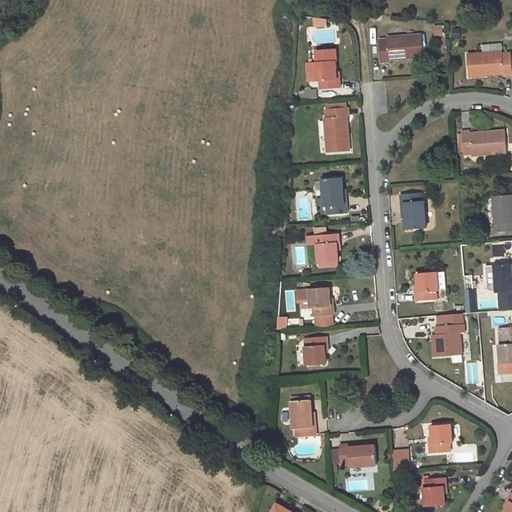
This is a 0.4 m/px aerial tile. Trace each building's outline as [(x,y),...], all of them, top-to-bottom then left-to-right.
[(327,20),(313,18),(314,27),(327,26),(327,20)] [(444,25),(437,26),(437,35),(445,34),(444,25)] [(422,35),(387,38),(387,40),(379,41),(381,62),(389,61),(389,59),(389,56),(406,55),(406,58),(424,57),(422,35)] [(502,45),(492,45),(493,53),(503,52),(502,45)] [(336,61),(335,50),(316,51),(317,62),(316,62),(317,82),(320,82),(321,90),(340,88),(339,79),(337,79),(336,71),(335,61),(336,61)] [(493,53),(467,55),(469,76),(488,75),(487,72),(504,70),(505,75),(511,74),(511,64),(511,53),(503,54),(503,52),(493,53)] [(317,82),(316,62),(307,63),(309,82),(317,82)] [(316,90),(307,91),(308,99),(317,98),(316,90)] [(349,117),(348,108),(346,108),(326,109),(327,118),(325,118),(328,153),(349,152),(348,134),(345,134),(343,117),(346,117),(349,117)] [(471,155),(507,153),(505,131),(486,133),(487,136),(470,137),(469,132),(461,132),(462,134),(463,154),(471,153),(471,155)] [(342,190),(341,178),(323,179),(324,207),(327,207),(328,215),(330,215),(338,214),(347,213),(345,196),(342,196),(342,190)] [(421,201),(421,193),(401,194),(403,211),(405,211),(406,218),(407,230),(426,229),(424,201),(421,201)] [(511,194),(494,196),(496,224),(499,224),(500,232),(511,230),(511,194)] [(339,243),(339,234),(307,236),(308,245),(317,244),(319,264),(338,262),(337,251),(337,243),(339,243)] [(511,264),(495,265),(497,293),(499,293),(500,301),(511,300),(511,264)] [(416,293),(417,301),(435,300),(435,292),(438,292),(438,289),(446,289),(445,272),(437,273),(436,272),(417,273),(418,285),(419,292),(416,293)] [(328,287),(309,289),(311,308),(314,308),(315,316),(333,315),(333,307),(330,307),(329,298),(328,287)] [(476,289),(466,290),(467,313),(478,313),(477,310),(477,300),(476,289)] [(511,300),(500,301),(501,311),(511,310),(511,300)] [(289,311),(279,311),(279,318),(289,319),(289,311)] [(462,317),(438,319),(438,326),(463,324),(462,317)] [(463,324),(438,326),(439,334),(433,335),(434,357),(461,355),(460,333),(464,333),(464,324),(463,324)] [(511,326),(503,328),(504,336),(502,336),(502,344),(500,345),(501,364),(511,363),(511,326)] [(327,345),(327,337),(307,338),(308,346),(305,346),(307,366),(326,364),(325,353),(324,346),(327,345)] [(312,415),(311,406),(311,401),(302,401),(302,397),(291,398),(293,430),(296,429),(297,438),(316,436),(315,422),(312,422),(312,415)] [(451,424),(432,426),(432,438),(433,445),(430,445),(431,453),(451,452),(451,444),(452,444),(451,424)] [(377,465),(375,446),(362,447),(355,447),(355,445),(341,445),(339,446),(340,449),(341,463),(341,465),(349,464),(350,467),(377,465)] [(341,463),(340,449),(329,449),(331,465),(341,463)] [(410,470),(409,449),(392,450),(393,471),(410,470)] [(445,477),(426,479),(426,487),(424,487),(425,507),(445,506),(444,492),(443,486),(446,485),(445,477)]
